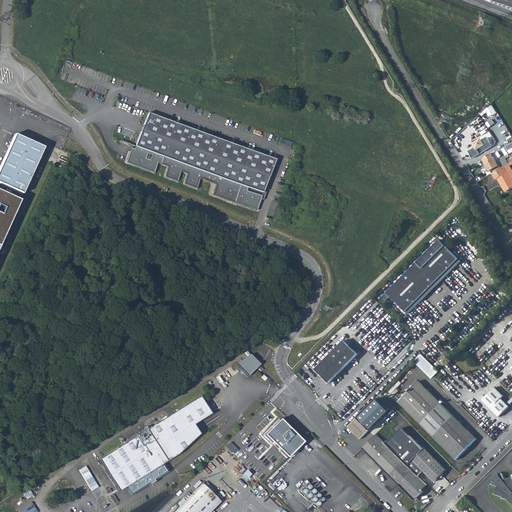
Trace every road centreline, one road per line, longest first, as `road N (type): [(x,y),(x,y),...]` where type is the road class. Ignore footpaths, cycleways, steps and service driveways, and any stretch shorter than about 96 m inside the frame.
road 1 (unclassified): [(14,85),(76,128),(120,183),(313,265),(313,302),(279,366),(298,405),(401,511)]
road 2 (unclassified): [(372,4),(511,249)]
